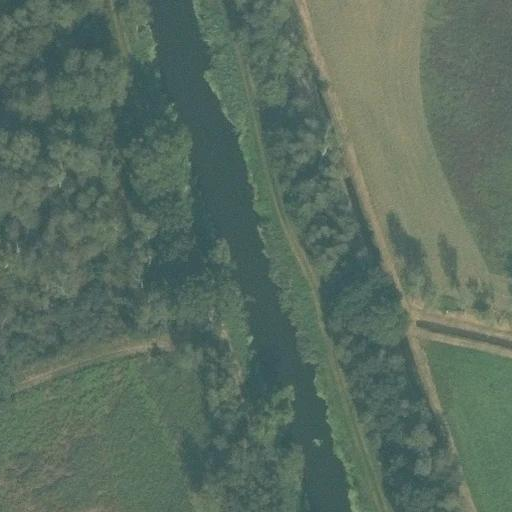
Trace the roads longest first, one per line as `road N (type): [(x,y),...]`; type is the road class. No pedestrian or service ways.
road 1 (track): [(217,0),(234,37),(259,149),(329,320),(353,428),(385,511)]
road 2 (track): [(219,333),(126,65),(114,0)]
road 3 (track): [(0,391),(219,333)]
road 4 (track): [(278,511),(219,333)]
